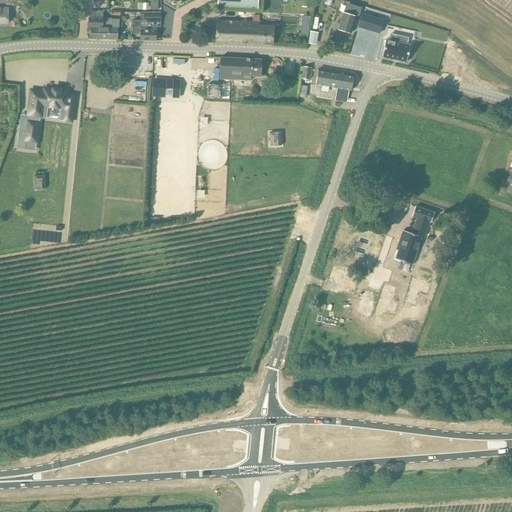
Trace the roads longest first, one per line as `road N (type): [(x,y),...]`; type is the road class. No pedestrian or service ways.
road 1 (unclassified): [(374,70),(278,53),(0,52)]
road 2 (unclassified): [(268,388),(374,70)]
road 3 (secondary): [(256,421),(0,478)]
road 4 (secondary): [(0,483),(252,469)]
road 5 (secondary): [(265,469),(511,448)]
road 6 (secondary): [(511,441),(270,421)]
road 7 (unclassified): [(511,100),(374,70)]
